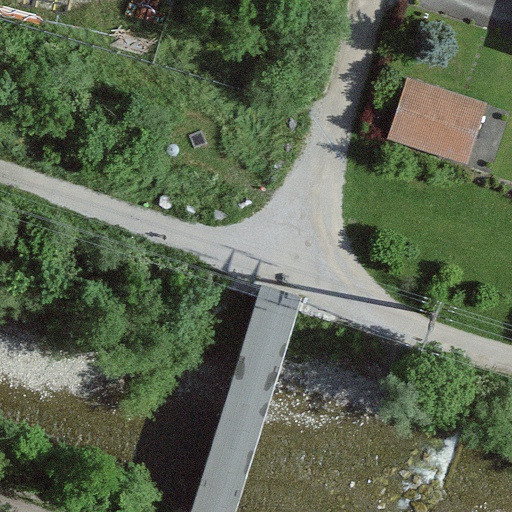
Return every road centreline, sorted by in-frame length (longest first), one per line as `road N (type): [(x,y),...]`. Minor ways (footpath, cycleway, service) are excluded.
road 1 (residential): [(361,0),(282,263)]
road 2 (unclassified): [(511,358),(404,325),(348,288),(282,263)]
